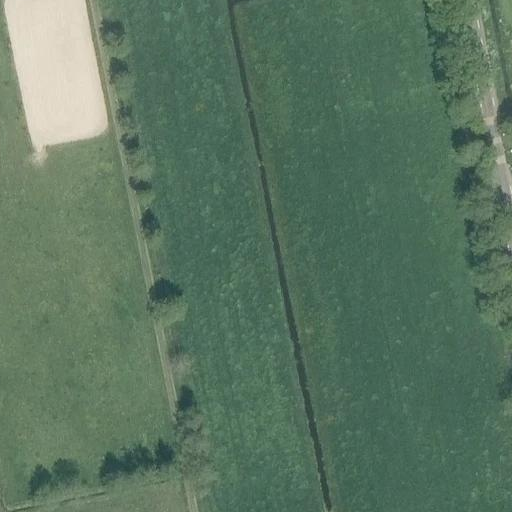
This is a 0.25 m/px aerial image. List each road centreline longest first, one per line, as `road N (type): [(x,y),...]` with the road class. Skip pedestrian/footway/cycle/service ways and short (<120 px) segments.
road 1 (track): [(90,0),(193,511)]
road 2 (tertiary): [(511,285),(458,0)]
